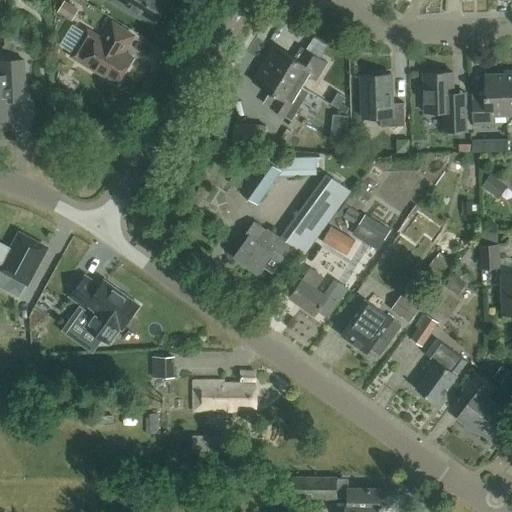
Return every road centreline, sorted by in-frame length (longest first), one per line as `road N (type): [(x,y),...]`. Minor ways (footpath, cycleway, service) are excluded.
road 1 (unclassified): [(483,504),(95,221)]
road 2 (unclassified): [(95,221),(227,0)]
road 3 (residential): [(511,29),(409,34),(354,0)]
